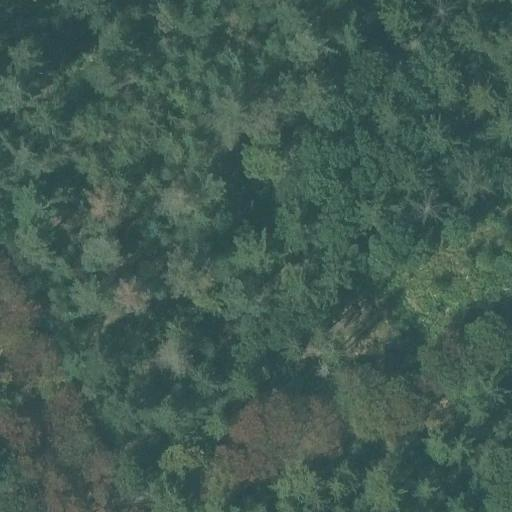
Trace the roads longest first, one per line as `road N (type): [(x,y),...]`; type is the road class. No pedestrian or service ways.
road 1 (track): [(0,492),(66,437),(107,507),(511,337)]
road 2 (track): [(0,309),(109,511)]
